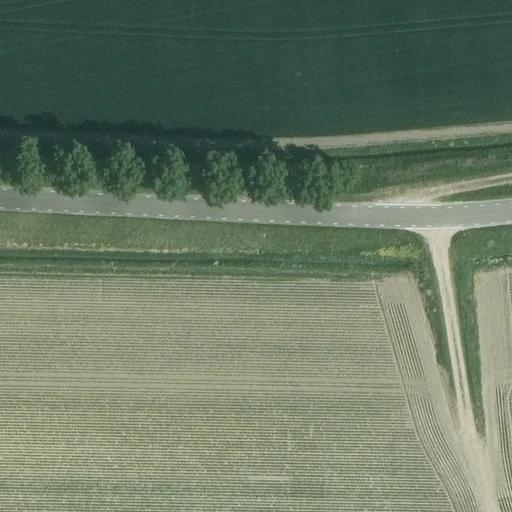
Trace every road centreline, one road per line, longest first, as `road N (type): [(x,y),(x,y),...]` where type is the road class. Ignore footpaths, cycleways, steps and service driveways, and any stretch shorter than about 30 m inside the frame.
road 1 (tertiary): [(511,212),(430,218),(0,199)]
road 2 (track): [(490,511),(463,410),(430,218)]
